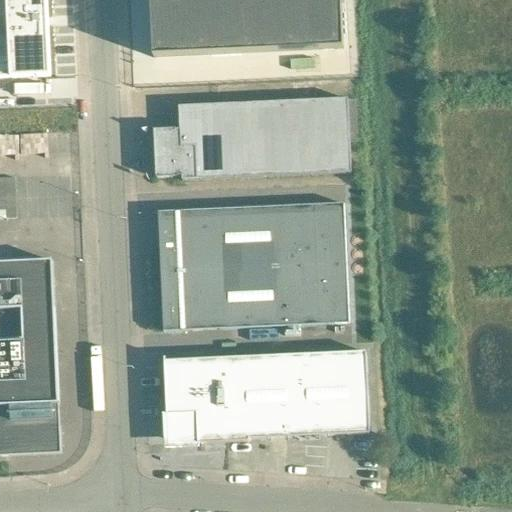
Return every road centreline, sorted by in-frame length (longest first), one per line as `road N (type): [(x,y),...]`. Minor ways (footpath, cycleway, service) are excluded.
road 1 (unclassified): [(121,494),(100,0)]
road 2 (unclassified): [(440,511),(121,494)]
road 3 (unclassified): [(0,502),(121,494)]
